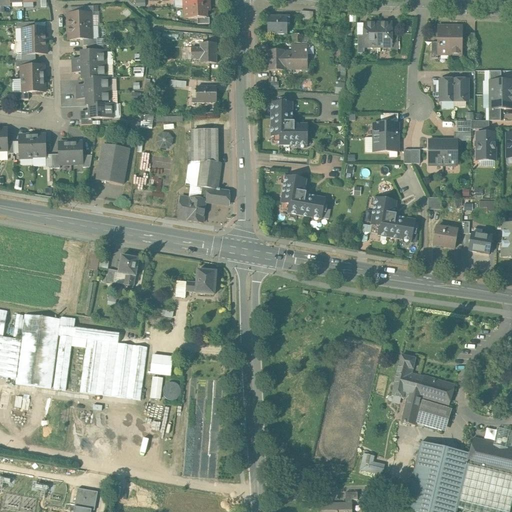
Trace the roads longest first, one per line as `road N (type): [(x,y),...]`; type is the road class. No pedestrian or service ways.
road 1 (tertiary): [(511,297),(246,248)]
road 2 (tertiary): [(258,511),(246,248)]
road 3 (track): [(257,493),(0,446)]
road 4 (tertiary): [(0,202),(246,248)]
road 5 (tertiary): [(246,248),(240,0)]
road 6 (residential): [(0,114),(49,113),(58,95),(51,0)]
road 7 (unknown): [(331,0),(317,129)]
